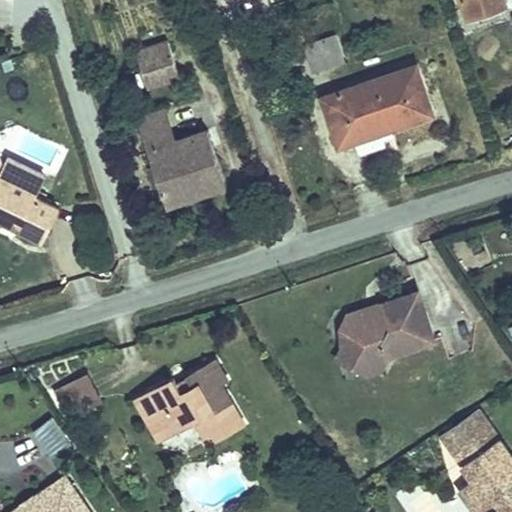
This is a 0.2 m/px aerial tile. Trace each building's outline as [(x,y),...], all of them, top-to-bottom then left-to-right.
[(507,3),(506,0),(464,0),(469,15),(507,3)] [(344,59),(335,34),(305,45),(314,70),(344,59)] [(178,74),(168,43),(138,53),(148,84),(178,74)] [(392,127),(433,113),(417,64),(323,96),(339,145),(356,139),(360,152),(386,144),(384,138),(395,134),(392,127)] [(176,142),(167,111),(139,120),(150,151),(176,142)] [(228,185),(210,131),(150,151),(168,205),(228,185)] [(38,190),(46,175),(0,153),(0,156),(6,175),(38,190)] [(60,206),(45,198),(36,194),(38,190),(6,175),(0,156),(0,218),(44,240),(60,206)] [(45,198),(47,194),(38,190),(36,194),(45,198)] [(486,250),(475,255),(478,262),(489,257),(486,250)] [(348,313),(344,321),(349,335),(346,340),(354,365),(367,361),(380,369),(388,354),(434,339),(418,290),(384,302),(385,306),(371,311),(369,306),(348,313)] [(384,302),(369,306),(371,311),(385,306),(384,302)] [(338,357),(354,365),(346,340),(349,335),(344,321),(342,326),(344,345),(338,357)] [(169,381),(138,399),(150,420),(158,415),(169,433),(195,418),(209,441),(243,422),(220,382),(226,378),(216,360),(182,379),(188,390),(177,396),(169,381)] [(367,361),(354,365),(368,372),(380,369),(367,361)] [(88,373),(65,384),(79,411),(102,400),(88,373)] [(169,381),(177,396),(188,390),(182,379),(179,375),(169,381)] [(442,434),(452,447),(488,421),(478,408),(442,434)] [(158,415),(150,420),(160,438),(169,433),(158,415)] [(511,511),(511,454),(488,421),(452,447),(474,478),(492,503),(478,511),(511,511)] [(23,504),(10,511),(91,511),(66,475),(34,496),(33,497),(36,502),(28,508),(25,503),(23,504)] [(474,478),(460,488),(477,511),(478,511),(492,503),(474,478)] [(439,511),(423,483),(399,497),(407,511),(439,511)] [(25,503),(28,508),(36,502),(33,497),(34,496),(33,495),(22,502),(23,504),(25,503)]
